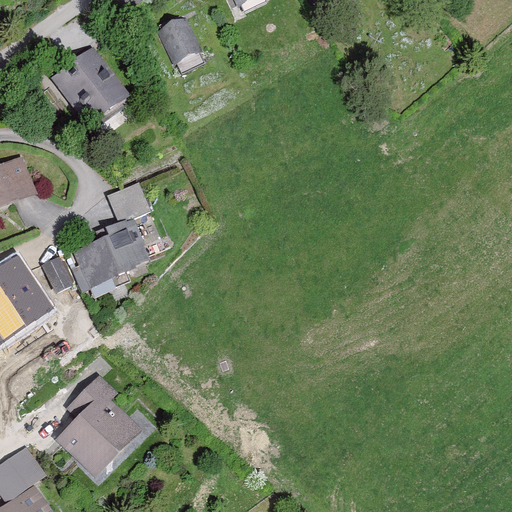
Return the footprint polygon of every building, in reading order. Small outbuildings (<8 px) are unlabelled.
[(199,58),(184,24),(159,35),(174,69),(199,58)] [(125,101),(90,55),(50,85),(86,131),(125,101)] [(0,209),(35,196),(20,159),(0,167),(0,209)] [(146,212),(136,188),(107,200),(117,224),(146,212)] [(147,265),(129,223),(103,234),(106,241),(74,255),(88,290),(147,265)] [(70,287),(56,262),(42,270),(56,295),(70,287)] [(22,298),(5,272),(0,275),(0,326),(24,311),(17,301),(22,298)] [(114,395),(97,379),(62,415),(71,425),(54,443),(92,480),(138,433),(107,402),(114,395)] [(44,480),(25,451),(0,467),(0,491),(9,505),(0,511),(47,511),(32,488),(44,480)]
